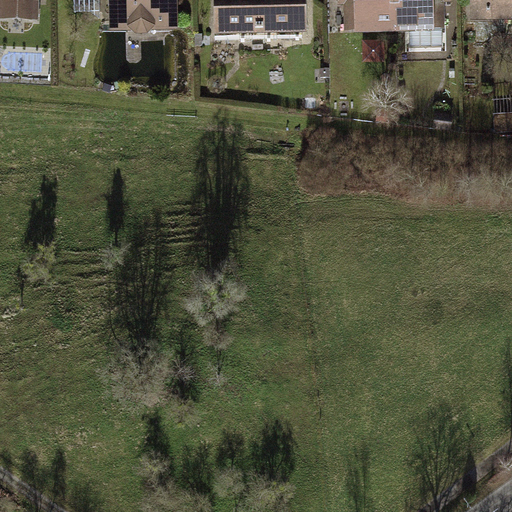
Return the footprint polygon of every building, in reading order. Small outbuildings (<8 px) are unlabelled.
[(42,0),(0,0),(0,23),(42,25),(42,0)] [(181,0),(109,0),(110,34),(181,34),(181,0)] [(227,0),(228,39),(312,38),(310,0),(227,0)] [(350,0),(350,2),(360,2),(362,37),(440,34),(439,3),(454,3),(454,0),(350,0)] [(511,0),(476,0),(477,25),(511,25),(511,0)] [(366,63),(387,62),(387,41),(365,42),(366,63)]
